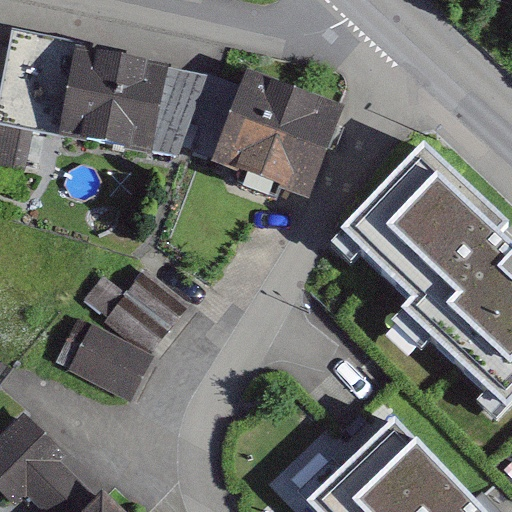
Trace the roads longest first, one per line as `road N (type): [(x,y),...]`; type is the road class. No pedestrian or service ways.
road 1 (unclassified): [(208,511),(199,471),(229,369),(420,45)]
road 2 (residential): [(372,0),(340,26),(275,36),(67,0)]
road 3 (primary): [(420,45),(511,132)]
